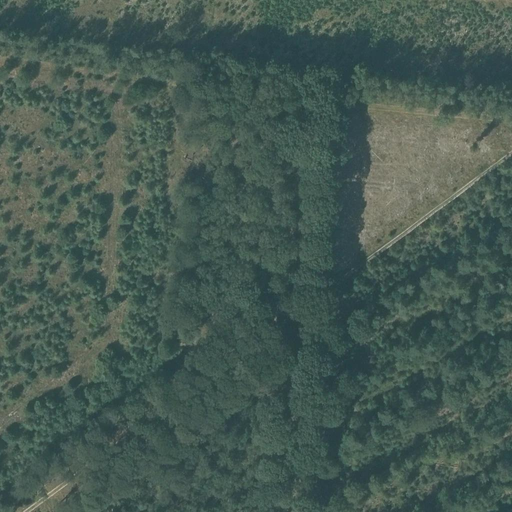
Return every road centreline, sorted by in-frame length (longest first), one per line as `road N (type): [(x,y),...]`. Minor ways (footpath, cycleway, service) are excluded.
road 1 (track): [(511,152),(28,511)]
road 2 (track): [(511,122),(349,106),(334,118),(311,511)]
